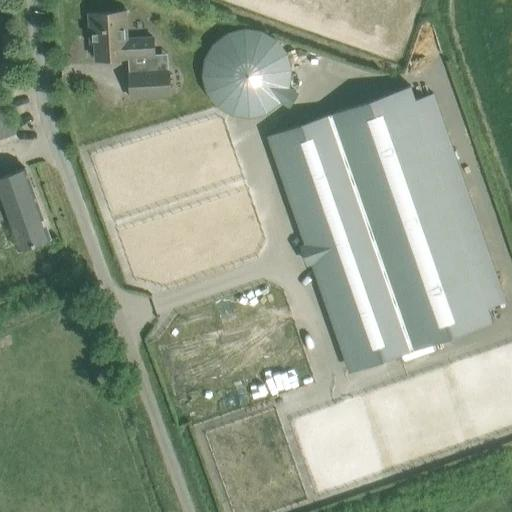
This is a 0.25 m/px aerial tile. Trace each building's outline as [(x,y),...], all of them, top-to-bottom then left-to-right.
[(96,59),(127,58),(128,57),(128,56),(155,55),(154,37),(140,38),(127,39),(125,11),(109,12),(89,13),(91,32),(95,31),(96,59)] [(216,29),(205,101),(287,114),(298,42),(216,29)] [(130,97),(171,94),(169,71),(129,74),(130,97)] [(0,85),(0,138),(15,134),(0,85)] [(415,100),(410,86),(272,134),(354,370),(401,354),(404,362),(436,350),(433,343),(493,322),(488,308),(506,302),(433,93),(415,100)] [(0,198),(2,204),(0,204),(0,224),(8,222),(18,250),(50,238),(25,168),(0,176),(0,198)]
